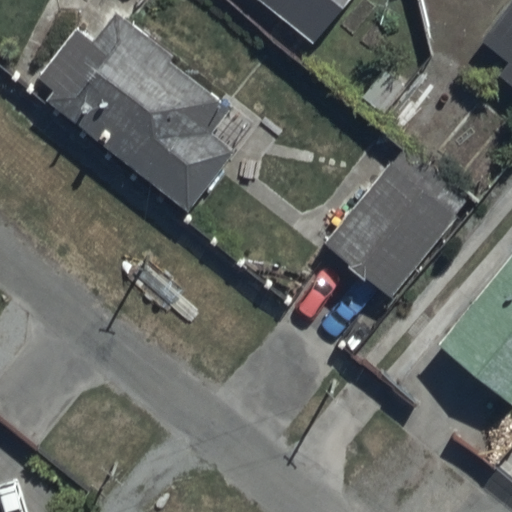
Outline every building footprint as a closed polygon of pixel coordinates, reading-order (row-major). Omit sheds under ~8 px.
[(255,0),(311,45),(348,0),(255,0)] [(492,76),(511,91),(511,6),(486,38),(508,56),(492,76)] [(185,217),(252,128),(168,65),(172,60),(113,15),(93,42),(77,30),(26,98),(39,108),(185,217)] [(358,90),(382,117),(428,68),(404,44),(358,90)] [(452,225),(390,168),(324,246),(389,300),(452,225)] [(511,408),(511,258),(509,256),(435,348),(511,409),(511,408)]
